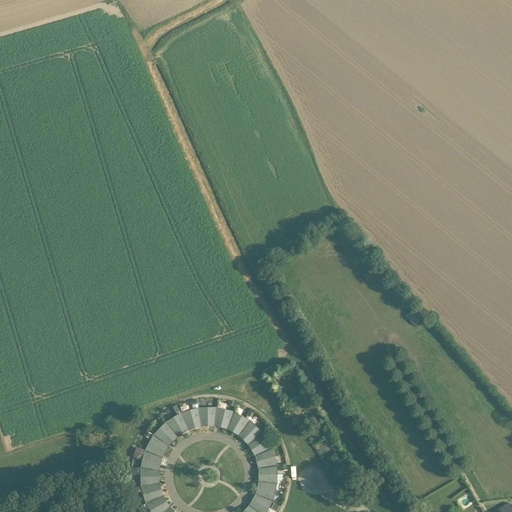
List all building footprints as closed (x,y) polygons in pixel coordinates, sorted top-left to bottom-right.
[(202,427),(202,425),(199,409),(199,407),(198,407),(198,409),(195,409),(190,411),(182,413),(189,428),(191,428),(192,429),(195,428),(201,426),(201,427),(202,427)] [(208,408),(199,409),(202,425),(204,425),(204,426),(208,426),(214,426),(214,427),(215,427),(215,425),(217,408),(217,407),(216,408),(213,408),(208,408)] [(228,428),(234,413),(235,412),(234,411),(234,412),(230,412),(230,411),(225,410),(217,408),(215,425),(218,425),(218,427),(221,428),(227,429),(227,430),(228,428)] [(247,415),(252,418),(255,412),(249,409),(246,415),(247,415)] [(190,431),(189,428),(182,413),(178,415),(174,418),(167,423),(177,435),(179,434),(180,435),(183,434),(183,433),(189,430),(189,431),(190,431)] [(238,436),(239,437),(240,434),(250,421),(246,419),(242,417),(234,413),(228,428),(231,429),(230,431),(233,433),(233,432),(239,435),(238,436)] [(263,433),(262,433),(260,431),(256,427),(250,421),(240,434),(242,436),(241,438),(244,440),(248,444),(248,445),(248,446),(250,444),(263,434),(263,433)] [(177,435),(167,423),(166,422),(165,422),(166,423),(164,425),(160,429),(154,435),(167,445),(169,443),(171,444),(173,442),(173,441),(177,437),(178,438),(178,437),(177,435)] [(299,426),(303,432),(309,428),(305,422),(299,426)] [(265,431),(269,426),(266,423),(261,427),(265,431)] [(144,435),(151,439),(153,435),(146,431),(144,435)] [(263,434),(250,444),(251,446),(250,447),(252,450),(255,456),(254,456),(254,457),(257,456),(272,449),(270,445),(267,441),(263,434)] [(169,447),(167,445),(154,435),(151,440),(149,443),(150,443),(146,451),(161,457),(162,454),(164,455),(165,452),(168,446),(169,447)] [(273,448),(281,444),(277,438),(270,442),(273,448)] [(278,465),(277,466),(276,462),(275,457),(274,457),(272,449),(257,456),(258,458),(256,459),(257,462),(259,468),(258,469),(261,469),(277,466),(278,466),(278,465)] [(163,458),(161,457),(146,451),(145,451),(144,451),(145,452),(144,455),(143,460),(141,468),(157,470),(158,467),(160,468),(161,464),(162,458),(163,458)] [(277,466),(261,469),(261,472),(259,472),(259,475),(259,481),(258,481),(258,482),(261,482),(277,484),(278,484),(283,484),(283,474),(277,475),(277,466)] [(160,471),(160,470),(157,470),(141,468),(141,476),(141,478),(141,486),(158,484),(158,481),(159,481),(159,477),(159,471),(160,471)] [(277,484),(261,482),(260,485),(258,485),(257,488),(258,488),(256,494),(255,494),(257,495),(273,501),(274,502),(274,501),(273,501),(274,498),(275,493),(275,492),(277,484)] [(146,503),(161,497),(160,494),(162,493),(161,490),(159,484),(160,484),(160,483),(158,484),(141,486),(143,492),(144,495),(146,503)] [(273,501),(257,495),(256,498),(254,497),(253,500),(250,506),(249,505),(249,506),(251,507),(257,511),(267,511),(269,509),(268,509),(273,501)] [(164,496),(161,497),(146,503),(150,510),(151,511),(163,511),(168,508),(167,506),(168,505),(166,502),(163,497),(164,496)] [(274,503),(271,508),(277,511),(280,506),(274,503)] [(511,511),(511,508),(508,503),(500,507),(492,511),(511,511)]
